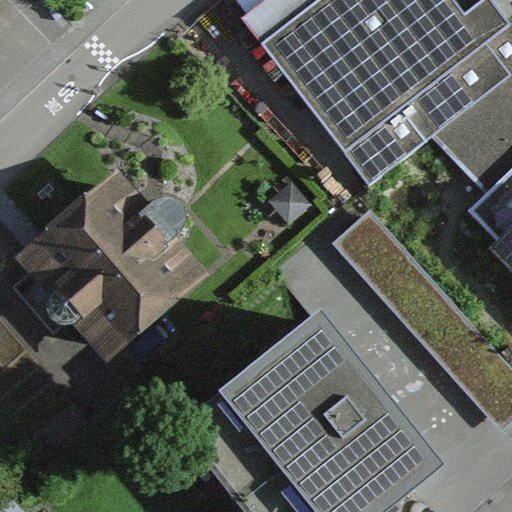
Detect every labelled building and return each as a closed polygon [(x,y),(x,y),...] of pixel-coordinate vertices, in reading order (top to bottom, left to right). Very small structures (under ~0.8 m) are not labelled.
[(511,79),(511,0),(311,0),(253,47),(378,198),(438,150),(488,210),(468,227),(511,280),(511,83),(510,81),(511,79)] [(113,184),(20,267),(110,367),(203,285),(113,184)] [(334,250),(502,433),(511,423),(511,375),(368,219),(334,250)] [(0,336),(0,418),(33,457),(74,422),(0,336)] [(323,346),(195,446),(246,511),(396,511),(432,484),(323,346)]
